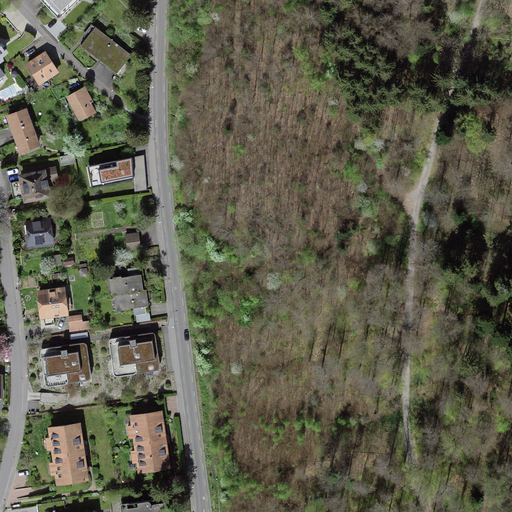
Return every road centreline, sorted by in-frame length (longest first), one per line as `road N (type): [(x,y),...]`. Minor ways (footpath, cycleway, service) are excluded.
road 1 (track): [(427,511),(405,388),(416,207),(481,0)]
road 2 (tertiary): [(204,511),(161,121)]
road 3 (residential): [(0,491),(18,403),(0,214)]
road 4 (track): [(415,231),(354,128),(318,0)]
road 5 (residential): [(161,121),(64,48),(19,0)]
road 6 (tertiary): [(161,121),(162,0)]
